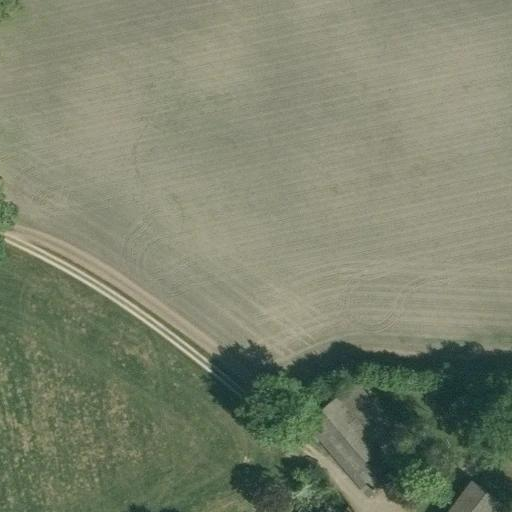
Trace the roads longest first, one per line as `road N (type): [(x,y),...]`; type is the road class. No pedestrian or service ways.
road 1 (track): [(376,511),(114,294),(0,236)]
road 2 (track): [(495,454),(390,511)]
